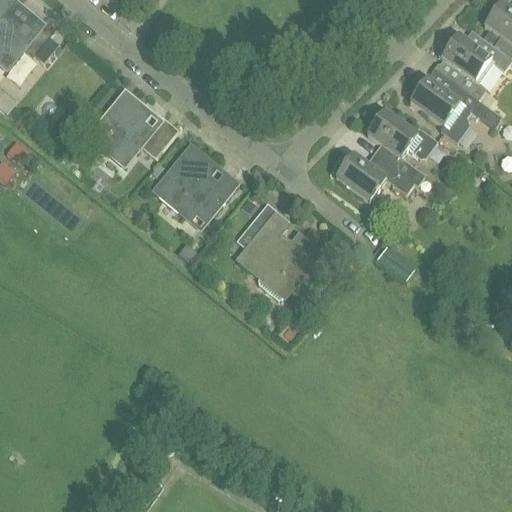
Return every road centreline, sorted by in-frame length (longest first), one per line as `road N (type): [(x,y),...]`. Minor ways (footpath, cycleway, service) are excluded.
road 1 (residential): [(276,168),(71,0)]
road 2 (residential): [(276,168),(440,0)]
